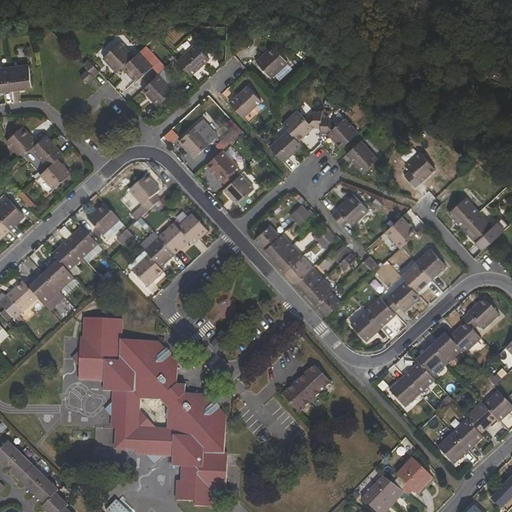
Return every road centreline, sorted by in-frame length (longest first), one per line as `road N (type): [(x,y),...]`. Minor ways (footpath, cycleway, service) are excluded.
road 1 (residential): [(235,237),(160,302),(213,360),(228,376),(303,310)]
road 2 (residential): [(303,310),(350,361),(369,363),(468,284),(486,279),(511,290)]
road 3 (residential): [(0,269),(106,172)]
road 4 (residential): [(64,124),(108,89),(143,128),(150,150)]
road 5 (residential): [(236,63),(156,134),(150,150)]
road 6 (residential): [(150,150),(235,237)]
